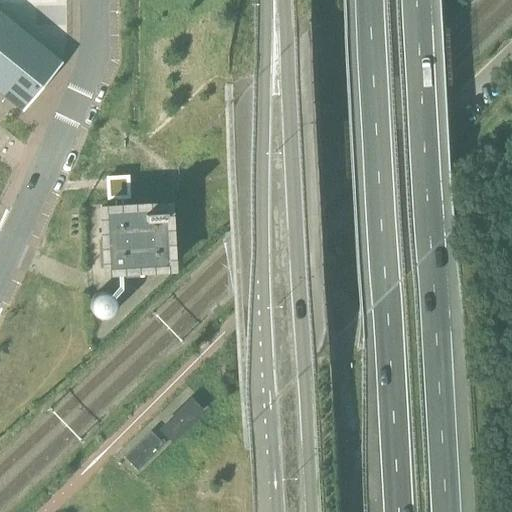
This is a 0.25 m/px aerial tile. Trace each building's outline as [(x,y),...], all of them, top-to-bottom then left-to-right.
[(0,12),(0,92),(23,111),(62,61),(0,12)] [(127,177),(107,178),(108,198),(128,197),(127,177)] [(100,208),(104,272),(170,268),(167,205),(100,208)] [(89,303),(89,305),(89,307),(90,310),(90,311),(92,313),(93,315),(94,316),(96,317),(98,318),(100,319),(102,319),(104,319),(106,318),(108,317),(110,316),(112,315),(113,313),(114,311),(115,310),(115,308),(116,305),(115,303),(115,301),(114,299),(113,298),(112,296),(110,295),(108,294),(106,293),(104,292),(102,292),(100,292),(98,293),(96,294),(94,295),(93,296),(92,298),(90,299),(90,301),(89,303)] [(103,325),(99,339),(114,343),(118,329),(103,325)] [(159,428),(171,440),(201,411),(189,399),(159,428)] [(138,472),(164,446),(151,433),(125,458),(138,472)]
